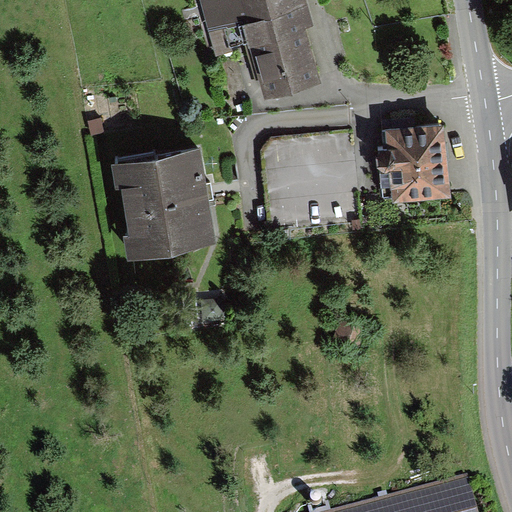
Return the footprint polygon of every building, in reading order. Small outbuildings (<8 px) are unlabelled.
[(193,0),(203,31),(236,21),(260,105),(317,89),(291,0),(193,0)] [(442,127),(380,133),(386,201),(449,195),(442,127)] [(193,148),(113,161),(129,251),(208,237),(193,148)] [(358,330),(335,323),(328,347),(352,354),(358,330)] [(473,511),(466,483),(363,511),(473,511)]
